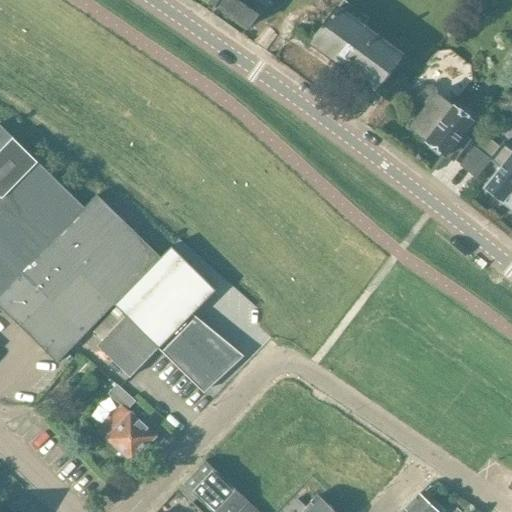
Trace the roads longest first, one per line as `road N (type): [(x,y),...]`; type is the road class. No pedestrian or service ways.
road 1 (tertiary): [(151,0),(317,115),(511,267)]
road 2 (residential): [(127,511),(253,383),(279,368),(304,370),(430,453)]
